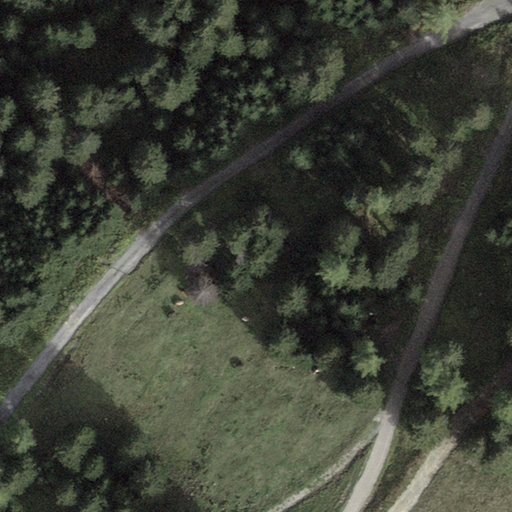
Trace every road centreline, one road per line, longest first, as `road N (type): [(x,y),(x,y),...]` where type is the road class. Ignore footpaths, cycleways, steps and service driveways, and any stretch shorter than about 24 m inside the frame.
road 1 (track): [(511,1),(328,96),(171,210),(0,427)]
road 2 (track): [(351,511),(511,121)]
